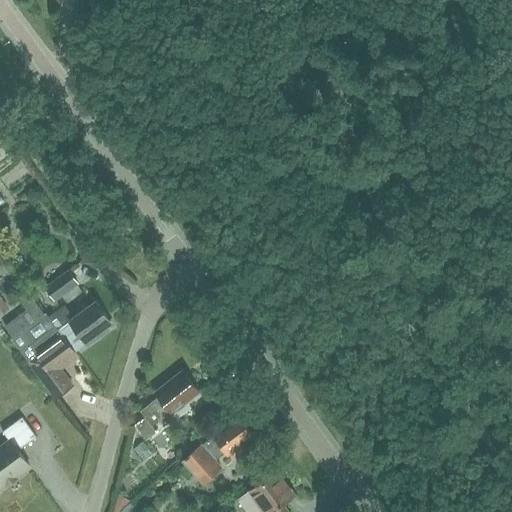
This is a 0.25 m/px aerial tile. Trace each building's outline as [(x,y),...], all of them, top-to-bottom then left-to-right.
[(78,283),(69,271),(46,287),(55,299),(78,283)] [(57,318),(52,321),(62,335),(63,335),(75,351),(86,343),(87,344),(103,332),(101,329),(111,322),(96,301),(80,313),(63,326),(57,318)] [(76,353),(75,351),(63,335),(62,335),(52,321),(50,323),(46,317),(14,340),(44,382),(56,398),(69,387),(56,369),(76,353)] [(136,424),(148,439),(177,416),(173,411),(199,391),(184,372),(157,393),(159,395),(141,411),(145,416),(136,424)] [(10,440),(0,446),(0,487),(6,483),(7,484),(16,477),(16,476),(30,466),(18,450),(37,436),(23,416),(3,430),(10,440)] [(238,416),(222,427),(214,434),(201,443),(203,446),(185,460),(203,485),(223,469),(217,461),(227,453),(228,454),(253,436),(238,416)] [(134,447),(144,460),(153,454),(142,441),(134,447)] [(295,494),(277,468),(238,497),(248,511),(286,511),(281,504),(295,494)] [(119,494),(113,511),(119,511),(121,510),(130,502),(131,501),(119,494)] [(136,511),(138,511),(130,502),(121,510),(122,511),(136,511)]
